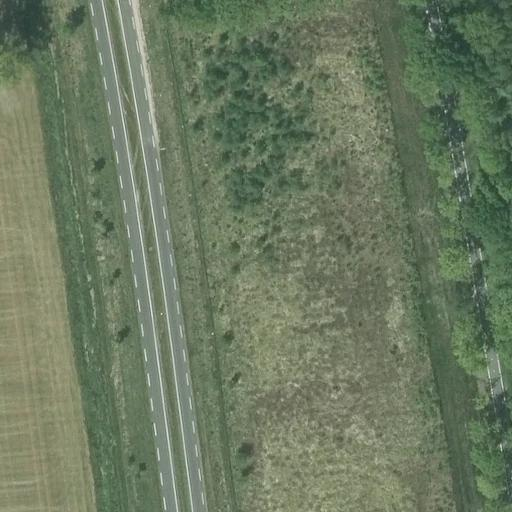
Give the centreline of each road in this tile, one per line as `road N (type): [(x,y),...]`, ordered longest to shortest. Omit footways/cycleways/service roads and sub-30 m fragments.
road 1 (primary): [(197,511),(121,0)]
road 2 (primary): [(97,0),(171,511)]
